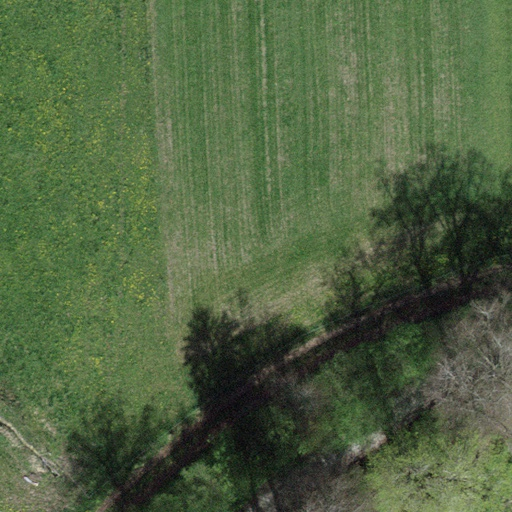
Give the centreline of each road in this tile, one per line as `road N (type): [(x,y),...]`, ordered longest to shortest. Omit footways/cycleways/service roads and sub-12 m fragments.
road 1 (track): [(511,274),(307,349),(98,511)]
road 2 (track): [(511,354),(392,418),(279,511)]
